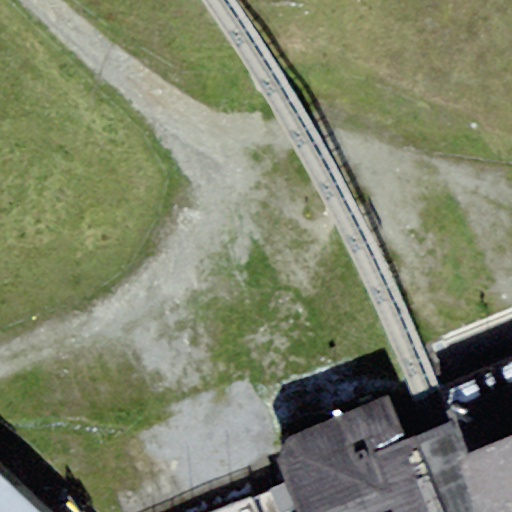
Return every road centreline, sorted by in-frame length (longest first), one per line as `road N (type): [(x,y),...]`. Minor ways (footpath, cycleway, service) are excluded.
road 1 (track): [(197,147),(181,263),(79,338),(0,380)]
road 2 (track): [(197,147),(37,0)]
